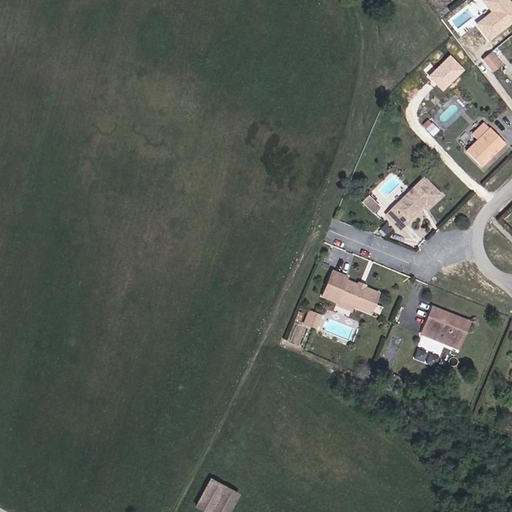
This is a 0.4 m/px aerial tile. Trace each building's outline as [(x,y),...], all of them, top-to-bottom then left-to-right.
[(511,23),(511,3),(509,0),(483,0),(482,1),(492,12),(476,25),(490,42),(511,23)] [(506,64),(496,51),(487,58),(498,70),(506,64)] [(465,71),(450,55),(429,76),(445,91),(465,71)] [(471,134),(477,139),(466,152),(483,166),(507,139),(490,124),(489,126),(483,121),(471,134)] [(443,129),(437,124),(431,130),(437,135),(443,129)] [(440,192),(424,177),(390,214),(403,226),(421,207),(425,209),(440,192)] [(348,280),(340,301),(384,316),(386,310),(377,307),(382,293),(348,280)] [(434,302),(427,323),(424,334),(449,344),(463,349),(468,332),(466,331),(469,322),(471,316),(451,309),(434,302)] [(304,323),(317,327),(321,313),(308,309),(304,323)] [(420,337),(413,358),(435,366),(442,344),(420,337)] [(246,511),(250,505),(221,493),(211,511),(246,511)]
